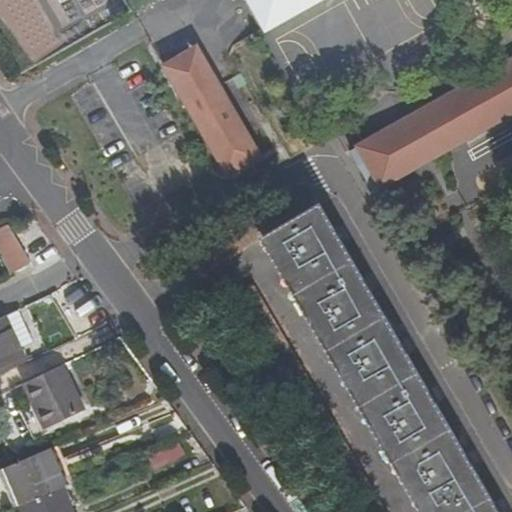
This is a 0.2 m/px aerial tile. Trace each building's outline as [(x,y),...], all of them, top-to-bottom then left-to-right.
[(319,0),(246,0),(265,31),(319,0)] [(268,169),(197,49),(165,67),(236,187),(249,180),(268,169)] [(364,162),(374,178),(379,186),(438,153),(511,112),(511,60),(350,151),(357,165),(364,162)] [(497,511),(319,206),(266,237),(425,511),(497,511)] [(27,263),(5,224),(0,226),(0,257),(8,273),(27,263)] [(419,511),(425,511),(266,237),(261,240),(419,511)] [(388,511),(256,282),(231,297),(354,511),(388,511)] [(0,376),(22,366),(0,321),(0,376)] [(37,436),(75,417),(53,370),(15,388),(37,436)] [(159,472),(191,455),(182,438),(150,455),(159,472)] [(55,492),(61,490),(43,451),(0,469),(0,478),(13,510),(16,509),(55,492)] [(65,511),(55,492),(16,509),(16,511),(65,511)]
